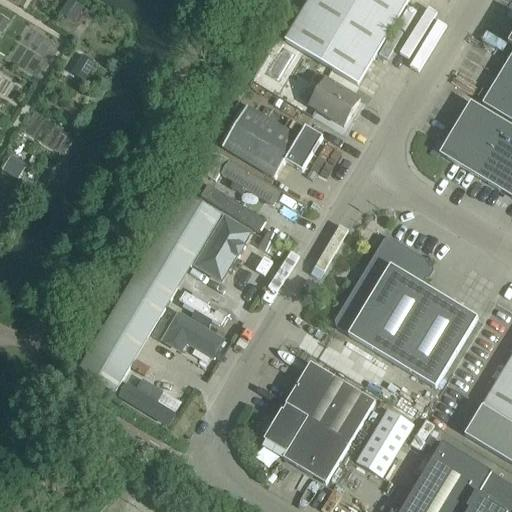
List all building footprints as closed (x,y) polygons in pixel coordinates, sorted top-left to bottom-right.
[(80,0),(57,0),(72,11),(80,0)] [(411,0),(312,0),(286,44),(332,72),(358,88),(411,0)] [(97,64),(77,54),(70,68),(89,78),(97,64)] [(511,57),(499,78),(511,85),(511,57)] [(326,81),(318,76),(313,84),(321,89),(310,109),(344,129),(361,102),(326,81)] [(483,106),(511,123),(511,85),(499,78),(483,106)] [(511,128),(471,104),(440,156),(511,199),(511,128)] [(306,130),(300,140),(247,108),(222,149),(276,181),(286,164),(303,174),(323,140),(306,130)] [(206,202),(264,238),(270,228),(213,192),(206,202)] [(185,197),(78,375),(115,397),(222,219),(185,197)] [(278,238),(270,233),(265,241),(273,247),(278,238)] [(265,241),(259,250),(268,255),(273,247),(265,241)] [(390,241),(385,242),(335,324),(336,330),(349,337),(349,338),(436,391),(478,321),(423,287),(425,283),(424,277),(429,269),(428,264),(390,241)] [(261,278),(228,256),(223,266),(256,287),(261,278)] [(178,329),(217,356),(224,345),(185,318),(178,329)] [(171,325),(163,320),(152,338),(160,343),(171,325)] [(511,360),(484,407),(485,408),(484,409),(483,409),(466,436),(511,463),(511,360)] [(376,405),(311,366),(299,387),(363,426),(376,405)] [(173,383),(146,367),(139,377),(166,393),(173,383)] [(363,426),(299,387),(286,407),(351,446),(363,426)] [(286,408),(287,409),(284,414),(282,413),(264,443),(287,456),(284,461),(326,487),(351,446),(286,407),(286,408)] [(382,481),(414,428),(389,413),(357,466),(382,481)] [(511,511),(511,487),(443,445),(402,511),(511,511)] [(321,511),(333,511),(341,499),(333,494),(321,511)]
